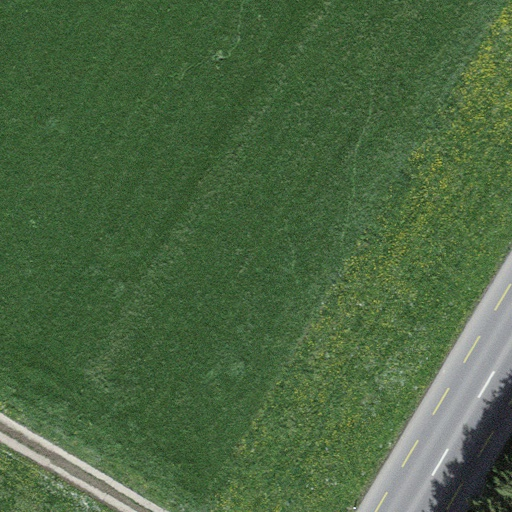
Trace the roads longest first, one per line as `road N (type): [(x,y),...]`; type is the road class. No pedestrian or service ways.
road 1 (primary): [(511,342),(411,511)]
road 2 (track): [(146,511),(0,422)]
